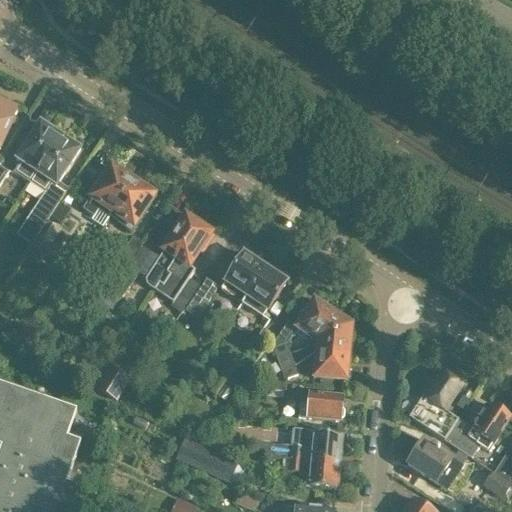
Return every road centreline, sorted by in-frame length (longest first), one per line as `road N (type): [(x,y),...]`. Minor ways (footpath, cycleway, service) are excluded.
road 1 (residential): [(394,285),(0,31)]
road 2 (residential): [(371,511),(394,285)]
road 3 (residential): [(511,362),(394,285)]
